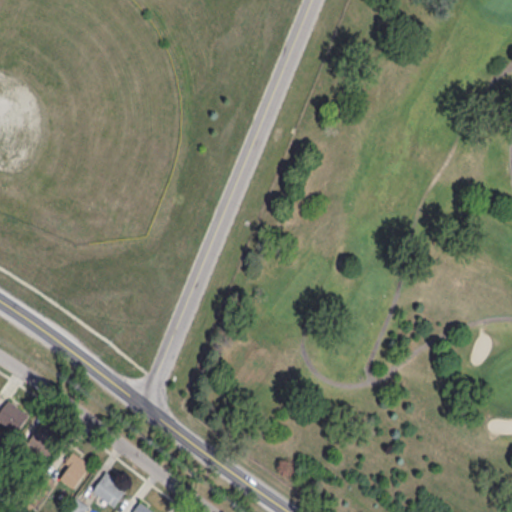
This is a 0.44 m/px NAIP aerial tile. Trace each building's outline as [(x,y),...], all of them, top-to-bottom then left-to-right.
[(29,415),(8,399),(0,409),(0,420),(16,433),(29,415)] [(61,438),(40,423),(26,443),(47,457),(61,438)] [(91,463),(73,451),(56,475),(73,487),(91,463)] [(114,506),(128,487),(106,471),(92,490),(114,506)] [(65,511),(66,511),(84,511),(89,506),(76,496),(65,511)] [(131,511),(156,511),(139,501),(131,511)]
